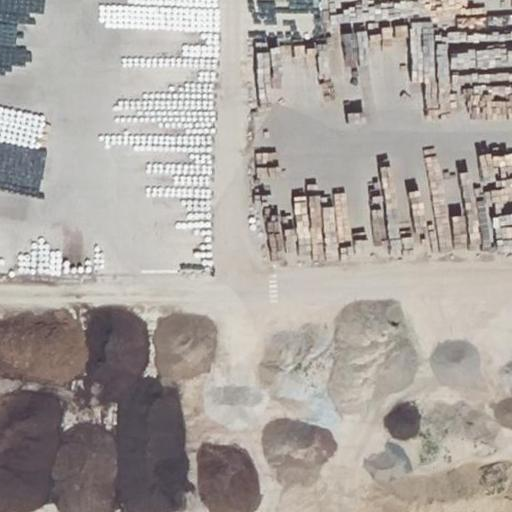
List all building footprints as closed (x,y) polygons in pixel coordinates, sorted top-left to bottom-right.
[(295,36),(295,0),(272,0),(271,35),(295,36)] [(366,1),(365,0),(329,0),(331,9),(366,1)] [(485,58),(484,91),(495,91),(496,58),(485,58)] [(446,168),(432,168),(432,148),(420,148),(420,188),(446,188),(446,168)] [(0,509),(31,511),(33,412),(0,410),(0,509)]
